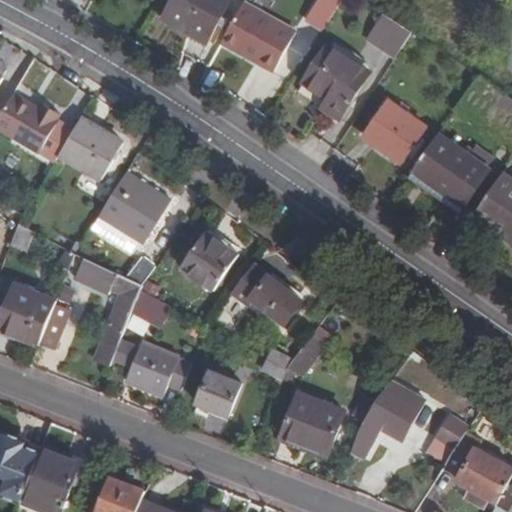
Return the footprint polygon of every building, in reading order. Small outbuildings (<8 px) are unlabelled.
[(231,0),(230,0),(175,0),(164,20),(206,44),(231,0)] [(342,0),(324,0),(317,11),(330,19),(342,1),(342,0)] [(293,35),(242,6),(219,47),(233,54),(234,51),(257,64),(256,67),(271,75),(293,35)] [(401,55),(412,26),(381,14),(370,43),(401,55)] [(374,65),(333,37),(307,75),(331,91),(325,98),(343,110),(374,65)] [(40,107),(16,92),(0,116),(0,125),(42,151),(61,119),(58,118),(62,112),(44,100),(40,107)] [(425,128),(386,100),(361,133),(401,162),(425,128)] [(126,145),(84,119),(61,156),(102,182),(126,145)] [(488,170),(437,135),(412,171),(462,206),(488,170)] [(173,203),(129,174),(100,217),(145,247),(173,203)] [(511,182),(501,176),(474,216),(511,242),(511,182)] [(0,180),(0,194),(2,196),(9,186),(0,180)] [(25,249),(32,230),(19,223),(11,242),(25,249)] [(243,256),(211,232),(183,268),(215,291),(243,256)] [(76,243),(70,251),(76,254),(81,246),(76,243)] [(96,358),(114,365),(115,360),(123,341),(136,310),(143,290),(129,282),(87,260),(78,280),(110,297),(111,294),(120,300),(105,342),(103,341),(96,358)] [(141,263),(129,282),(143,290),(156,273),(141,263)] [(273,278),(257,266),(238,290),(254,302),(273,278)] [(307,302),(273,278),(254,302),(289,328),(307,302)] [(0,326),(0,332),(39,346),(39,345),(55,306),(56,303),(15,287),(0,326)] [(143,290),(136,310),(153,316),(156,310),(168,315),(172,306),(143,290)] [(70,312),(55,306),(39,345),(55,351),(70,312)] [(156,310),(153,316),(166,321),(168,315),(156,310)] [(330,349),(316,339),(298,361),(312,374),(330,349)] [(142,349),(123,341),(115,360),(122,363),(135,368),(129,382),(165,397),(170,386),(183,390),(193,366),(180,360),(181,357),(145,343),(142,349)] [(231,417),(244,384),(212,371),(198,403),(231,417)] [(432,409),(398,387),(357,456),(370,464),(388,433),(409,446),(432,409)] [(348,411),(300,392),(283,436),(332,454),(348,411)] [(502,503),(511,486),(511,465),(481,446),(486,438),(473,430),(450,464),(464,472),(461,477),(477,487),(494,497),(502,503)] [(0,483),(0,498),(20,507),(26,491),(39,455),(23,448),(23,451),(10,447),(14,438),(0,432),(0,481),(1,482),(0,483)] [(25,444),(14,438),(10,447),(23,451),(23,448),(25,444)] [(81,464),(42,448),(39,455),(26,491),(65,505),(81,464)] [(139,511),(143,503),(147,493),(114,480),(100,511),(139,511)] [(511,486),(502,503),(511,508),(511,486)] [(477,487),(471,495),(488,506),(494,497),(477,487)] [(163,511),(143,503),(139,511),(163,511)] [(511,511),(511,508),(502,503),(496,511),(511,511)]
